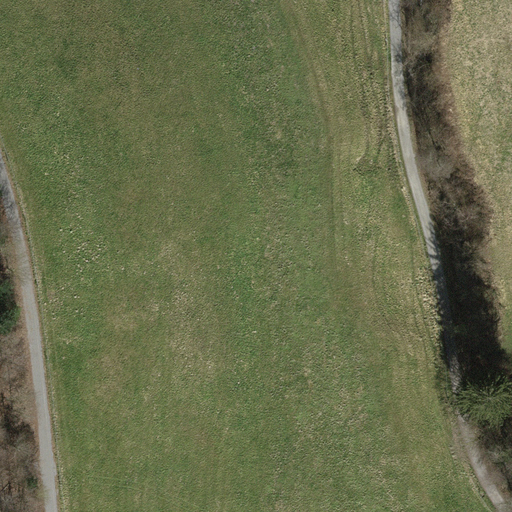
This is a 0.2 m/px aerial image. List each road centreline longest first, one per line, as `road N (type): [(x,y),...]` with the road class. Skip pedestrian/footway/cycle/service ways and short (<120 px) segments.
road 1 (track): [(505,511),(462,424),(402,121),(392,0)]
road 2 (track): [(54,511),(12,208),(0,176)]
